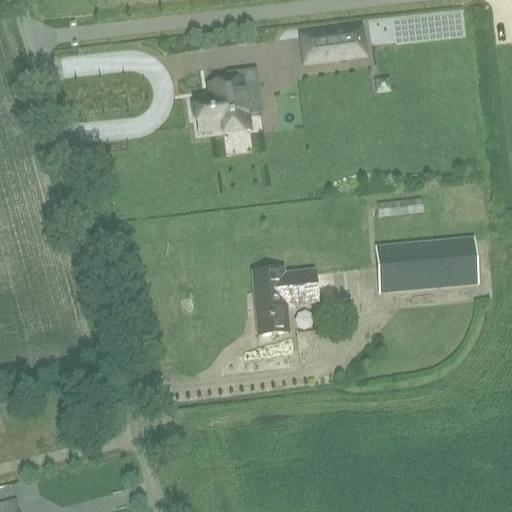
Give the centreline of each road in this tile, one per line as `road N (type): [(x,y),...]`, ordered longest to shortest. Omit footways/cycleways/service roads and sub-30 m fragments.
road 1 (unclassified): [(165,511),(24,0)]
road 2 (unknown): [(145,438),(0,474)]
